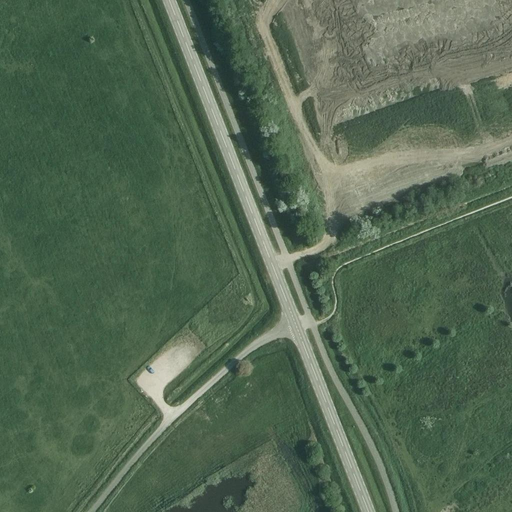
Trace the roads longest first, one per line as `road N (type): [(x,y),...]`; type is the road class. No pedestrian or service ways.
road 1 (tertiary): [(295,324),(169,0)]
road 2 (unclassified): [(94,511),(189,402),(264,338),(295,324)]
road 3 (tertiary): [(369,511),(295,324)]
